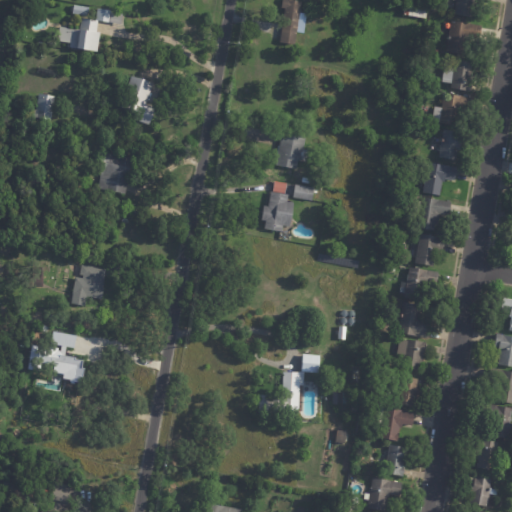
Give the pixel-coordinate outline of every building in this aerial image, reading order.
[(281,42),(286,10),(282,9),(283,0),(290,0),(302,2),(300,14),(308,15),(305,33),(297,32),(295,45),(281,42)] [(474,0),(471,17),(454,14),(456,0),(474,0)] [(406,3),(426,6),(424,18),(403,15),(406,3)] [(74,5),(90,7),(88,16),(73,14),(74,5)] [(121,21),(121,23),(97,20),(96,32),(99,33),(97,51),(69,48),(70,43),(57,41),(59,26),(80,29),(81,17),(96,19),(97,8),(111,10),(111,12),(122,14),(121,21)] [(482,29),(480,37),(473,36),(472,45),(467,44),(465,54),(447,52),(452,21),(482,26),(482,29)] [(473,85),(473,91),(452,88),(453,83),(443,82),(445,67),(455,69),(456,60),(477,63),(473,85)] [(137,78),(153,83),(146,105),(155,108),(150,125),(135,120),(137,113),(122,108),(132,77),(137,78)] [(470,98),(466,126),(433,121),(436,107),(443,107),(445,93),(470,97),(470,98)] [(52,121),(30,118),(31,109),(37,110),(40,94),(56,96),(52,121)] [(461,136),(459,148),(456,147),(454,160),(439,157),(444,130),(461,133),(461,136)] [(277,165),(282,132),(306,136),(304,149),(310,150),(308,162),(299,160),(297,168),(277,165)] [(54,147),(57,138),(62,140),(59,149),(54,147)] [(128,182),(126,194),(99,190),(102,173),(99,173),(102,153),(132,158),(128,182)] [(458,171),(456,180),(446,179),(445,182),(443,182),(441,195),(424,192),(429,162),(458,167),(458,171)] [(286,218),(285,226),(278,225),(277,231),(260,228),(261,220),(257,219),(259,205),(263,206),(266,191),(268,191),(269,181),(282,183),(280,194),(283,194),(282,201),(289,203),(286,218)] [(289,184),(308,187),(306,200),(287,197),(289,184)] [(452,205),(450,216),(440,215),(438,225),(437,225),(436,231),(416,228),(421,197),(452,202),(452,205)] [(439,240),(437,251),(430,250),(428,266),(409,263),(414,234),(439,238),(439,240)] [(106,269),(103,288),(105,288),(103,299),(88,296),(86,306),(72,304),(76,277),(84,279),(84,276),(80,275),(82,265),(106,269)] [(433,274),(431,283),(421,282),(420,287),(418,286),(416,300),(398,297),(403,267),(433,272),(433,274)] [(44,286),(44,287),(33,288),(33,268),(43,268),(44,286)] [(496,309),(498,298),(511,300),(511,331),(505,330),(507,317),(505,316),(505,313),(496,311),(496,309)] [(431,327),(429,338),(398,333),(403,302),(421,305),(419,323),(431,325),(431,327)] [(340,339),(333,338),(333,334),(330,334),(331,330),(334,330),(334,326),(341,327),(340,339)] [(30,345),(54,349),(53,352),(60,353),(61,344),(50,343),(52,333),(73,336),(71,348),(64,346),(63,356),(74,357),(73,359),(81,360),(80,367),(83,367),(81,378),(78,378),(77,385),(67,384),(68,382),(66,381),(67,380),(61,379),(61,374),(49,372),(51,364),(39,362),(38,369),(27,368),(30,345)] [(511,354),(510,367),(492,364),(495,351),(492,351),(493,347),(489,346),(491,333),(511,337),(511,354)] [(407,340),(428,343),(423,371),(403,368),(405,355),(398,354),(400,340),(407,341),(407,340)] [(297,371),(296,371),(298,355),(314,356),(313,373),(297,371)] [(490,380),(492,369),(511,372),(511,404),(498,402),(501,385),(490,383),(490,380)] [(299,372),(299,387),(298,387),(297,412),(272,411),(272,414),(254,413),(255,396),(278,396),(278,372),(295,373),(295,372),(299,372)] [(419,382),(418,385),(420,386),(418,402),(416,402),(415,407),(397,404),(402,377),(419,379),(419,382)] [(334,393),(346,393),(346,405),(333,405),(334,393)] [(85,398),(78,443),(61,440),(68,394),(85,397),(85,398)] [(511,439),(496,437),(499,418),(496,418),(498,406),(511,408),(511,439)] [(416,415),(414,427),(404,425),(403,428),(401,428),(399,442),(379,438),(385,407),(417,414),(416,415)] [(339,431),(347,433),(345,444),(336,442),(339,431)] [(478,447),(480,439),(499,443),(498,449),(504,450),(502,459),(496,458),(493,471),(478,468),(479,460),(476,459),(478,447)] [(406,469),(405,477),(386,474),(390,446),(410,449),(408,463),(406,462),(405,468),(406,468),(406,469)] [(475,483),(476,477),(493,480),(491,488),(494,489),(493,490),(498,491),(497,496),(491,494),(489,508),(470,504),(472,494),(471,494),(472,483),(475,483)] [(402,486),(400,497),(391,495),(390,497),(388,497),(386,511),(368,508),(370,500),(364,499),(365,493),(371,494),(374,478),(403,483),(402,486)] [(55,483),(77,488),(75,494),(54,488),(55,483)] [(69,504),(68,504),(51,500),(53,493),(70,497),(69,504)] [(203,511),(205,503),(243,510),(242,511),(203,511)]
